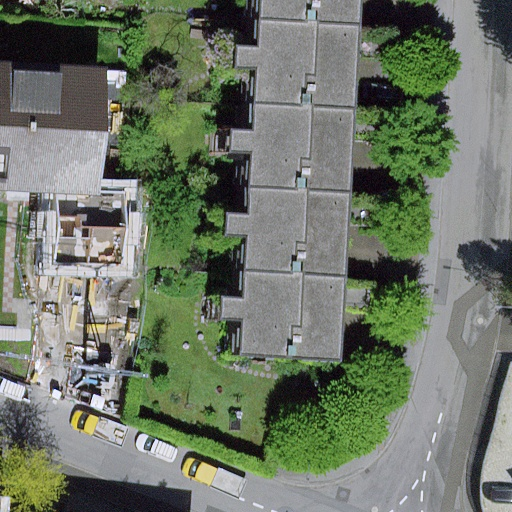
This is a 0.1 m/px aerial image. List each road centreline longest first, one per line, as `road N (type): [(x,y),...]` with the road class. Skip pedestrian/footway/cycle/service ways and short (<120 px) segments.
road 1 (residential): [(410,511),(465,344),(488,0)]
road 2 (residential): [(0,402),(274,511)]
